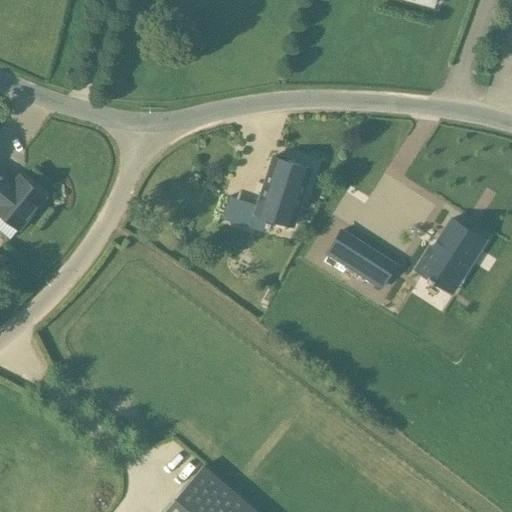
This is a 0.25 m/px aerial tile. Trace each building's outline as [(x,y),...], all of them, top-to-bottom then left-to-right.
[(293,225),(311,169),(272,156),(254,213),(293,225)] [(0,171),(0,213),(18,229),(45,195),(20,175),(14,183),(0,171)] [(223,218),(247,226),(251,214),(227,206),(223,218)] [(430,247),(416,269),(428,276),(426,279),(432,283),(434,280),(440,284),(454,264),(461,269),(482,237),(453,219),(434,249),(430,247)] [(397,263),(339,227),(324,252),(381,288),(397,263)] [(0,474),(33,504),(34,503),(33,502),(47,486),(48,487),(48,486),(12,455),(11,456),(12,457),(0,471),(0,474)] [(258,511),(203,465),(162,511),(258,511)]
